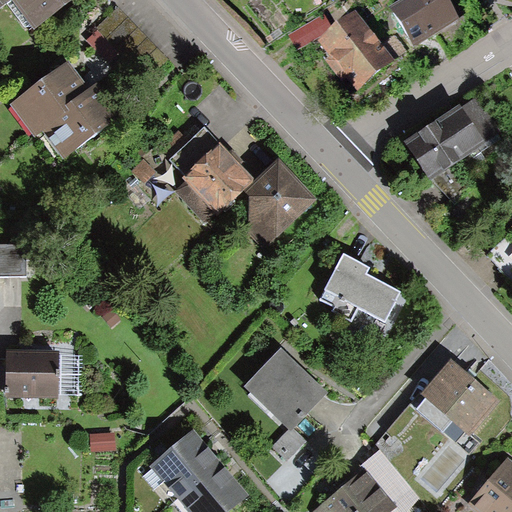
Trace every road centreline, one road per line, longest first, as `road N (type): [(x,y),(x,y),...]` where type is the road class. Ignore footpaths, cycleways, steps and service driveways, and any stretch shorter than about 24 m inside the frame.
road 1 (residential): [(333,158),(511,341)]
road 2 (residential): [(333,158),(370,125),(511,38)]
road 3 (residential): [(188,0),(333,158)]
